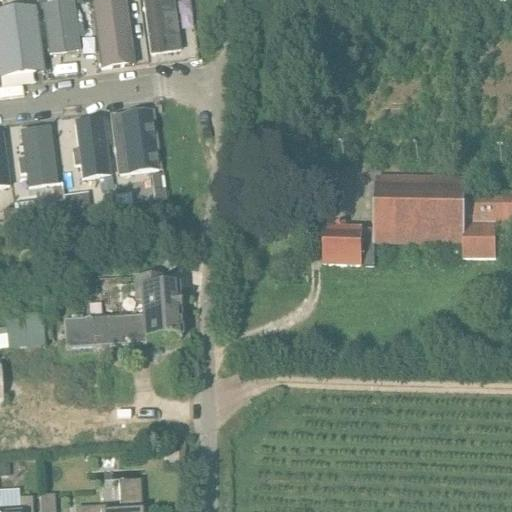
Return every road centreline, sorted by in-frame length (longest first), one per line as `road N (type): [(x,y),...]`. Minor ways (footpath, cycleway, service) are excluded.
road 1 (residential): [(227,87),(206,367),(210,511)]
road 2 (residential): [(0,108),(171,83),(227,87)]
